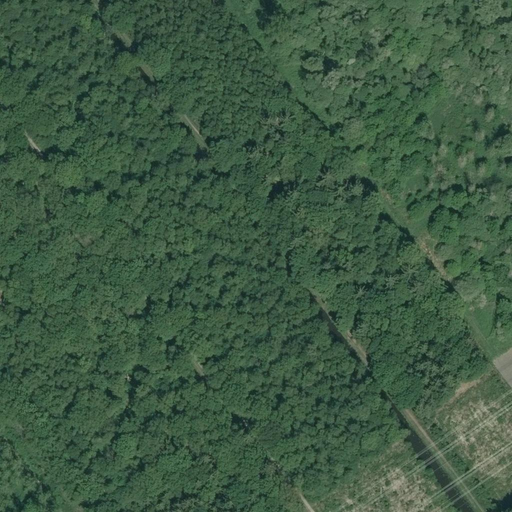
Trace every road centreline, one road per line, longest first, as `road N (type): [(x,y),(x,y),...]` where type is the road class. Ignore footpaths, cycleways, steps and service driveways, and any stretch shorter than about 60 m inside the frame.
road 1 (track): [(98,0),(483,511)]
road 2 (track): [(306,511),(0,106)]
